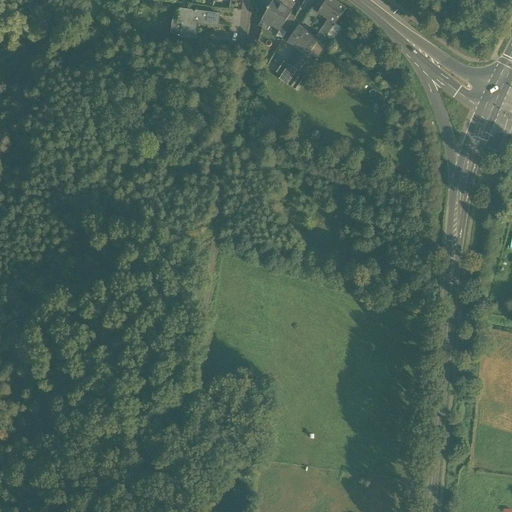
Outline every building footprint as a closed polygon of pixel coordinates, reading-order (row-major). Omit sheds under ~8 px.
[(328,20),(335,25),(345,10),(337,4),(330,0),(327,0),(319,12),(318,13),(328,20)] [(268,25),(275,29),(275,28),(277,25),(282,27),(289,14),(290,12),(280,6),(279,8),(277,11),(275,9),(276,6),(271,3),(268,8),(267,8),(266,9),(267,10),(261,20),(268,24),(268,25)] [(302,23),(308,27),(318,13),(319,12),(313,8),(302,23)] [(180,37),(192,39),(194,24),(216,27),(217,16),(179,10),(178,21),(182,22),(180,36),(180,37)] [(280,31),(286,34),(295,17),(289,14),(282,27),(280,31)] [(182,22),(178,21),(173,20),(171,35),(180,36),(182,22)] [(328,20),(319,33),(326,38),(335,25),(328,20)] [(274,34),(276,30),(260,22),(258,26),(274,34)] [(335,25),(326,38),(332,42),(341,29),(335,25)] [(289,42),(301,51),(308,56),(309,54),(317,42),(317,41),(314,39),(308,35),(307,34),(299,28),(289,42)] [(321,45),(326,38),(319,33),(314,39),(317,41),(317,42),(321,45)] [(327,49),(332,42),(326,38),(321,45),(325,47),(327,49)] [(321,45),(317,42),(309,54),(317,59),(325,47),(321,45)] [(300,67),(308,56),(301,51),(294,62),(300,67)] [(279,80),(287,85),(297,71),(290,67),(283,62),(279,69),(276,73),(281,76),(279,80)] [(294,62),(290,67),(297,71),(300,67),(294,62)] [(307,78),(297,71),(287,85),(297,92),(307,78)] [(281,123),(269,115),(266,118),(259,129),(271,137),(278,127),(281,123)] [(255,126),(259,129),(266,118),(263,116),(255,126)] [(278,127),(271,137),(275,140),(282,129),(278,127)]
